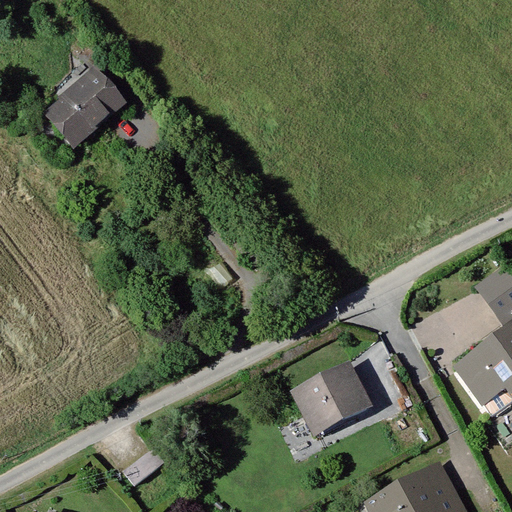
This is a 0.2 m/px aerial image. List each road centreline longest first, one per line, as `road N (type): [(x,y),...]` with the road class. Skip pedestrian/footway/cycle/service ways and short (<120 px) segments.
road 1 (residential): [(511,219),(0,486)]
road 2 (unknown): [(371,296),(492,511)]
